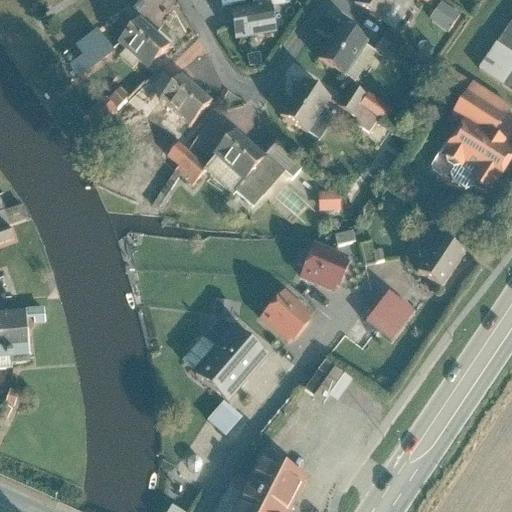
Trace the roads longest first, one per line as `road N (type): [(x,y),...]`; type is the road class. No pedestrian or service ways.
road 1 (residential): [(188,0),(227,76),(254,89),(282,71),(327,0)]
road 2 (primary): [(384,511),(511,323)]
